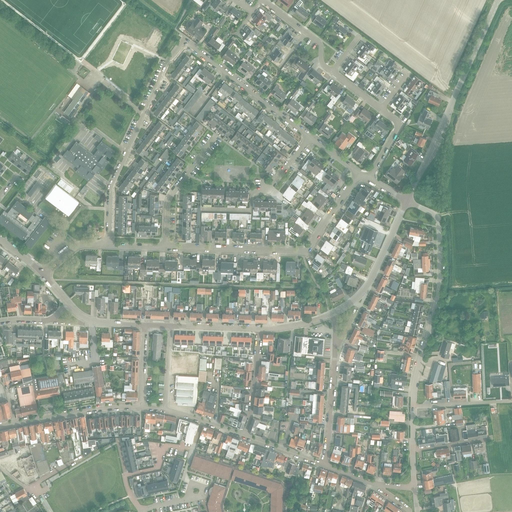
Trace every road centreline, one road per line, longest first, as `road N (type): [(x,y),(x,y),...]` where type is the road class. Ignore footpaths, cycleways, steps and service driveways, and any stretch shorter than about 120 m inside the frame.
road 1 (residential): [(165,247),(304,251),(358,173)]
road 2 (residential): [(412,406),(439,256),(435,215),(407,200)]
road 3 (residential): [(108,245),(110,189),(164,68),(184,43)]
road 4 (residential): [(308,136),(184,43)]
road 5 (residential): [(324,464),(333,313)]
road 6 (residential): [(0,427),(140,407)]
road 7 (tertiary): [(333,313),(367,284),(407,200)]
road 8 (residential): [(165,247),(172,191),(215,135)]
